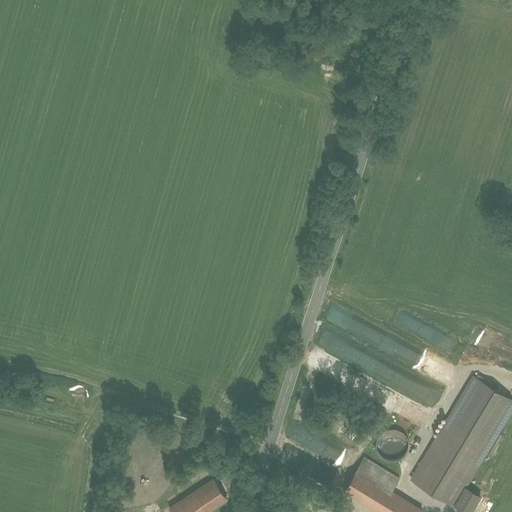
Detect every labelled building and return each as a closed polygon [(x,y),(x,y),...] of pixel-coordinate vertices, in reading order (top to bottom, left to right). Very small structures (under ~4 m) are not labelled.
[(355,310),(347,332),(369,340),(379,343),(382,336),(385,337),(388,330),(363,321),(366,314),(355,310)] [(511,396),(475,374),(412,474),(455,501),(466,483),(511,409),(511,396)] [(405,458),(405,429),(377,429),(377,458),(405,458)] [(399,478),(364,456),(343,490),(379,511),(420,511),(423,508),(392,489),(399,478)] [(168,505),(172,511),(206,511),(228,498),(214,475),(168,505)] [(483,494),(466,483),(455,501),(472,511),(483,494)]
